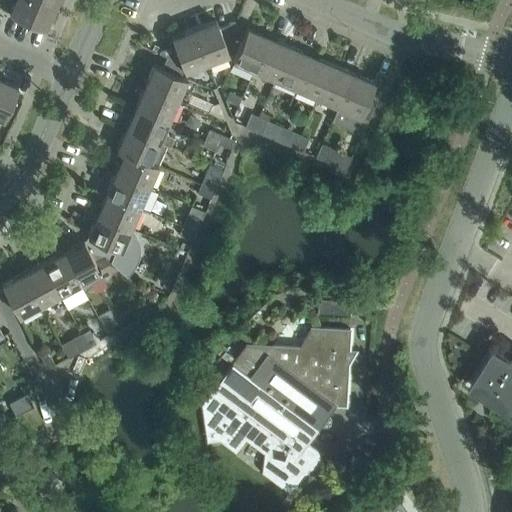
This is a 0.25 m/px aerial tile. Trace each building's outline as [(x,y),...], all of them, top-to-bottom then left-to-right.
[(48,21),(54,6),(39,0),(14,0),(10,12),(41,26),(44,19),(48,21)] [(232,51),(232,31),(234,22),(234,21),(218,27),(215,20),(194,28),(207,61),(232,51)] [(253,69),(268,36),(246,27),(243,35),(232,31),(232,51),(235,53),(232,60),(253,69)] [(207,61),(194,28),(171,37),(174,43),(160,49),(158,52),(166,56),(181,71),(207,61)] [(275,78),(289,45),(268,36),(253,69),(275,78)] [(296,87),(310,54),(289,45),(275,78),(296,87)] [(317,96),(331,63),(310,54),(296,87),(317,96)] [(180,75),(181,71),(166,56),(161,67),(153,63),(144,85),(177,99),(187,78),(180,75)] [(337,105),(352,72),(331,63),(317,96),(337,105)] [(361,132),(377,96),(369,93),(374,82),(352,72),(337,105),(330,119),(361,132)] [(18,86),(0,78),(0,117),(4,119),(18,86)] [(168,120),(177,99),(144,85),(135,106),(168,120)] [(159,141),(168,120),(135,106),(126,126),(159,141)] [(253,130),(259,116),(250,112),(244,126),(253,130)] [(260,133),(266,119),(259,116),(253,130),(260,133)] [(166,144),(159,141),(126,126),(116,149),(124,152),(124,151),(150,162),(151,161),(157,164),(166,144)] [(209,128),(205,136),(219,142),(219,143),(231,148),(235,140),(209,128)] [(294,148),(300,134),(292,131),(286,144),(294,148)] [(308,138),(300,134),(294,148),(302,151),(308,138)] [(216,151),(219,143),(219,142),(205,136),(202,145),(216,151)] [(321,143),(316,156),(323,160),(329,147),(321,143)] [(148,185),(157,164),(151,161),(150,162),(124,151),(124,152),(115,172),(148,185)] [(204,176),(200,184),(214,190),(217,182),(223,169),(209,163),(204,176)] [(139,207),(148,185),(115,172),(106,193),(139,207)] [(210,198),(214,190),(200,184),(197,192),(210,198)] [(130,228),(139,207),(106,193),(97,213),(130,228)] [(120,250),(130,228),(97,213),(86,238),(113,262),(118,249),(120,250)] [(195,232),(199,224),(185,218),(182,226),(195,232)] [(192,240),(195,232),(182,226),(178,234),(192,240)] [(119,268),(113,262),(86,238),(63,251),(82,287),(103,276),(107,278),(112,271),(119,268)] [(82,287),(63,251),(43,261),(60,293),(67,307),(87,296),(82,287)] [(60,293),(43,261),(23,272),(39,304),(60,293)] [(39,304),(23,272),(2,283),(19,315),(39,304)] [(319,296),(318,312),(351,315),(352,299),(319,296)] [(101,322),(108,335),(116,331),(109,318),(101,322)] [(351,328),(312,326),(311,346),(247,342),(233,361),(319,426),(337,402),(347,402),(349,358),(345,356),(345,350),(350,350),(351,328)] [(89,329),(81,333),(88,346),(96,342),(89,329)] [(81,350),(88,346),(81,333),(61,344),(68,357),(81,350)] [(511,352),(510,356),(505,353),(494,347),(487,357),(477,373),(470,384),(481,391),(501,403),(511,410),(511,409),(511,352)] [(48,351),(40,355),(47,368),(55,364),(48,351)] [(319,426),(233,361),(203,401),(209,438),(220,436),(236,448),(245,435),(274,456),(264,469),(290,488),(303,470),(302,464),(295,459),(319,426)] [(33,406),(27,394),(10,402),(15,414),(33,406)] [(0,438),(0,456),(5,461),(14,453),(0,438)] [(37,480),(51,494),(60,485),(46,470),(37,480)] [(419,511),(404,491),(403,491),(402,490),(400,490),(400,491),(399,491),(393,499),(389,496),(376,511),(419,511)]
